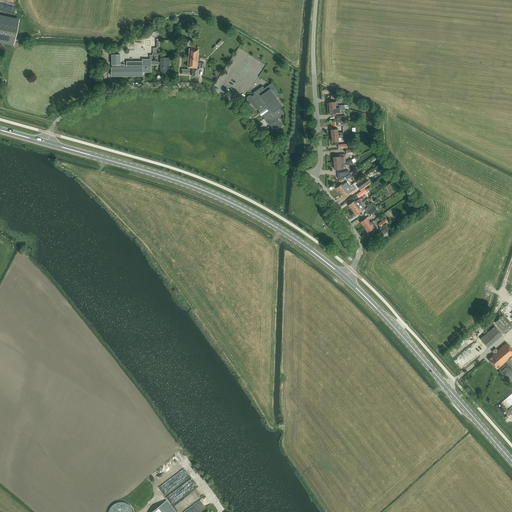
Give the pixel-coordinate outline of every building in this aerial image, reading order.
[(18,20),(7,18),(0,16),(0,41),(13,45),(18,20)] [(221,40),(212,48),(214,50),(223,42),(221,40)] [(182,69),(181,74),(190,75),(190,74),(191,74),(191,76),(199,77),(199,68),(203,69),(204,63),(198,62),(199,49),(189,48),(188,67),(188,70),(182,69)] [(127,61),(127,65),(124,65),(124,64),(120,64),(120,55),(112,55),(112,68),(111,68),(111,76),(143,76),(143,72),(151,72),(151,65),(151,61),(151,60),(153,60),(153,55),(149,55),(149,60),(142,60),(142,61),(127,61)] [(154,61),(151,61),(151,65),(161,65),(161,72),(168,72),(168,66),(169,66),(169,58),(161,58),(161,62),(158,62),(158,61),(154,61)] [(252,96),(247,98),(251,102),(253,105),(254,104),(258,110),(260,112),(259,113),(261,116),(262,115),(269,125),(270,125),(271,127),(271,129),(271,130),(272,131),(273,131),(274,132),(275,132),(276,132),(277,131),(278,130),(278,128),(282,125),(278,119),(283,115),(279,109),(283,106),(276,97),(280,95),(271,83),(264,88),(263,86),(253,93),(254,95),(252,96)] [(342,132),(338,133),(338,129),(331,129),(331,136),(343,135),(350,134),(350,132),(348,131),(347,125),(348,125),(348,122),(344,122),(344,121),(337,121),(337,127),(342,126),(342,132)] [(334,157),(333,157),(334,163),(340,162),(345,162),(345,154),(334,155),(334,157)] [(340,162),(334,163),(334,169),(334,171),(341,171),(341,169),(343,169),(343,165),(346,164),(348,165),(353,163),(352,160),(345,163),(345,162),(340,162)] [(339,181),(349,174),(350,173),(348,171),(343,172),(341,172),(342,175),(338,175),(338,178),(339,181)] [(348,183),(346,180),(351,177),(349,174),(339,181),(342,184),(336,188),(340,193),(346,189),(347,188),(345,185),(348,183)] [(371,183),(368,179),(358,187),(361,191),(371,183)] [(353,184),(347,188),(346,189),(340,193),(343,199),(349,194),(347,190),(346,190),(348,189),(351,192),(356,188),(353,184)] [(365,189),(356,195),(359,198),(367,192),(365,189)] [(352,210),(358,206),(357,204),(354,201),(348,205),(352,210)] [(375,206),(373,203),(364,209),(366,212),(375,206)] [(358,206),(352,210),(355,215),(362,211),(363,210),(362,208),(360,209),(359,207),(358,206)] [(367,213),(369,216),(377,210),(375,207),(367,213)] [(364,227),(370,223),(369,222),(369,221),(366,218),(360,222),(364,227)] [(380,228),(386,224),(383,220),(377,224),(380,228)] [(373,221),(370,223),(364,227),(368,233),(376,227),(373,221)] [(387,227),(379,232),(384,238),(391,233),(387,227)] [(511,327),(511,326),(502,316),(495,322),(505,334),(511,327)] [(501,334),(494,326),(480,339),(487,347),(501,334)] [(492,351),(494,354),(488,359),(497,369),(505,362),(511,369),(511,349),(506,343),(497,350),(496,348),(492,351)] [(168,452),(154,461),(158,466),(172,457),(168,452)] [(168,464),(156,471),(160,476),(171,470),(168,464)] [(171,473),(156,485),(161,491),(176,479),(171,473)] [(174,511),(166,501),(151,511),(174,511)] [(186,505),(182,501),(175,507),(179,511),(186,505)] [(202,501),(192,507),(195,511),(196,511),(205,506),(202,501)]
